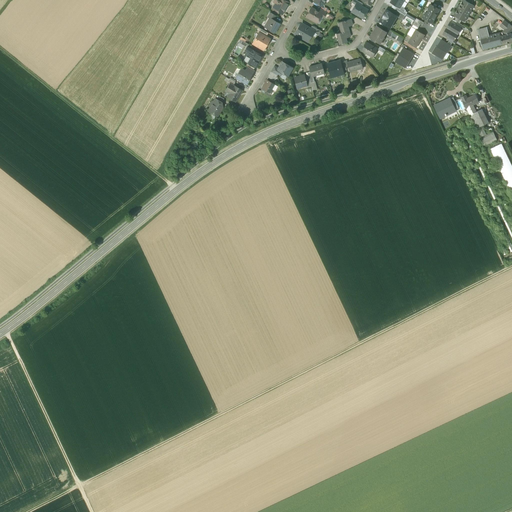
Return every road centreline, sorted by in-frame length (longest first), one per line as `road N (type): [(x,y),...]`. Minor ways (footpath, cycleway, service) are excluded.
road 1 (secondary): [(0,334),(177,188),(259,136),(511,49)]
road 2 (track): [(28,511),(511,266)]
road 3 (track): [(0,49),(177,188)]
road 4 (track): [(91,511),(5,330)]
road 5 (residential): [(382,0),(354,45),(302,61),(276,49)]
